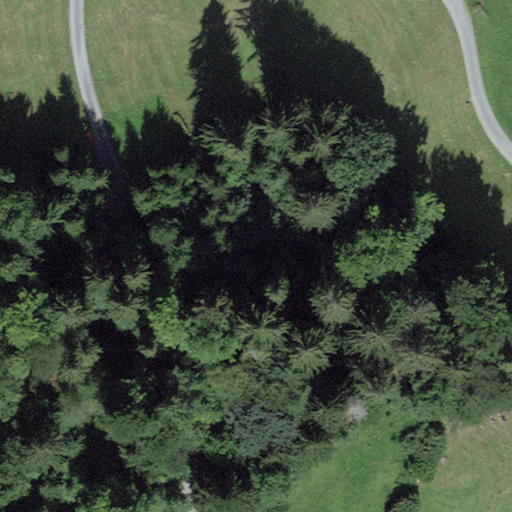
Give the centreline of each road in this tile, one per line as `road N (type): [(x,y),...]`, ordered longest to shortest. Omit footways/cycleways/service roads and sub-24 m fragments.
road 1 (unclassified): [(77,0),(78,46),(98,126),(178,333),(192,474),(188,511)]
road 2 (unclassified): [(511,155),(482,109),(452,0)]
